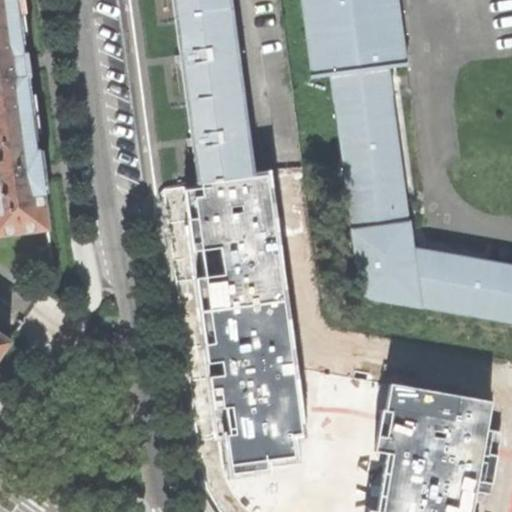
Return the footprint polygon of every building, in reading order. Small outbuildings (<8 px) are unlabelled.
[(0,0),(0,20),(20,18),(17,0),(0,0)] [(192,142),(198,182),(242,176),(240,159),(249,158),(242,111),(234,112),(229,76),(237,75),(231,29),(223,30),(218,0),(173,0),(181,58),(192,142)] [(329,76),(387,68),(406,66),(406,63),(403,63),(395,0),(300,0),(310,73),(310,74),(310,78),(329,76)] [(0,20),(0,121),(33,117),(28,80),(29,80),(28,68),(26,56),(24,56),(20,18),(0,20)] [(390,94),(387,68),(329,76),(332,103),(334,103),(351,230),(349,230),(359,297),(421,308),(422,306),(511,322),(511,265),(411,248),(407,223),(406,223),(388,94),(390,94)] [(0,121),(0,238),(48,232),(43,195),(44,195),(41,168),(39,155),(38,155),(33,117),(0,121)] [(218,217),(252,480),(266,496),(356,511),(498,511),(504,479),(303,444),(275,209),(218,217)] [(0,357),(10,344),(0,337),(0,357)]
